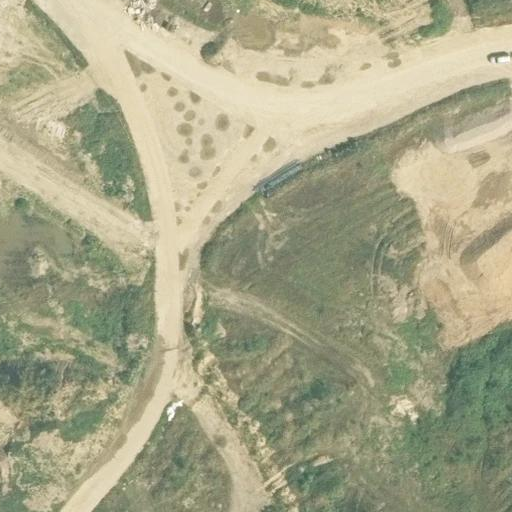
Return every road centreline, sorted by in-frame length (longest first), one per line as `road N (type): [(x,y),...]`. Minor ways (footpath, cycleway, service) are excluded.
road 1 (unclassified): [(73,511),(151,403),(162,364),(168,251)]
road 2 (unclassified): [(168,251),(141,131),(104,62),(56,0)]
road 3 (unclassified): [(511,39),(330,111),(281,113)]
road 4 (unclassified): [(281,113),(91,0)]
road 5 (track): [(275,511),(172,364),(165,337)]
road 6 (unclassified): [(168,251),(281,113)]
